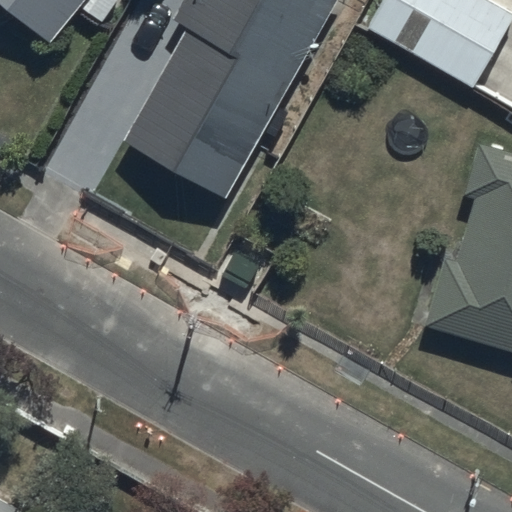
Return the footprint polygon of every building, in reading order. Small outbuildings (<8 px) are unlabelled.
[(0,0),(0,3),(50,41),(78,5),(99,21),(115,0),(0,0)] [(225,198),(335,0),(183,0),(172,22),(185,29),(123,141),(225,198)] [(511,15),(484,0),(375,0),(361,24),(472,87),(511,15)] [(511,351),(511,155),(478,146),(464,197),(475,200),(457,264),(443,260),(424,327),(511,351)] [(0,511),(13,511),(16,506),(0,496),(0,511)]
